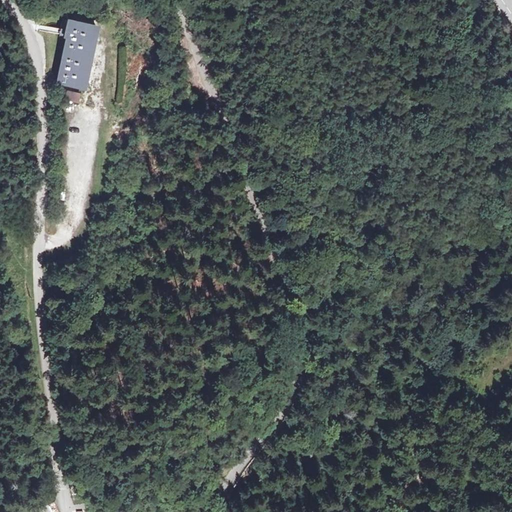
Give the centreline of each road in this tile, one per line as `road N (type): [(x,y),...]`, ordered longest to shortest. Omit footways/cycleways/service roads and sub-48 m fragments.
road 1 (unclassified): [(174,0),(277,270),(308,314),(292,394),(212,511)]
road 2 (residential): [(5,0),(32,44),(41,92),(37,287),(62,491)]
road 3 (track): [(383,511),(415,483),(511,434)]
